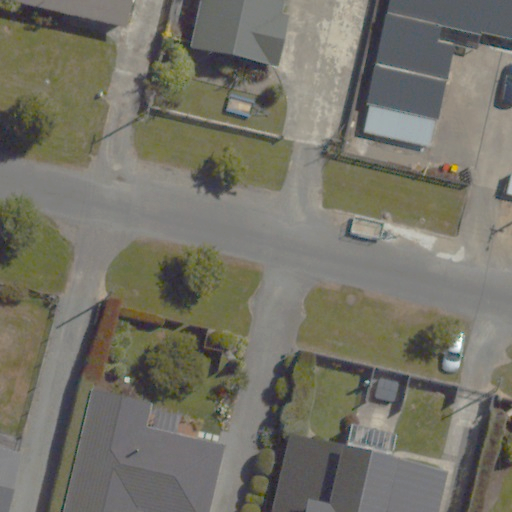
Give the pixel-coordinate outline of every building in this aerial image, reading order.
[(127,0),(36,0),(123,21),(127,0)] [(309,21),(290,16),(294,0),(172,0),(165,29),(181,33),(278,60),(296,65),(309,21)] [(511,0),(389,0),(362,122),(434,138),(461,15),(511,25),(511,0)] [(205,511),(222,435),(163,422),(168,397),(96,382),(68,511),(205,511)] [(443,511),(455,456),(353,434),(287,419),(266,511),(443,511)] [(0,442),(0,508),(15,447),(0,442)]
